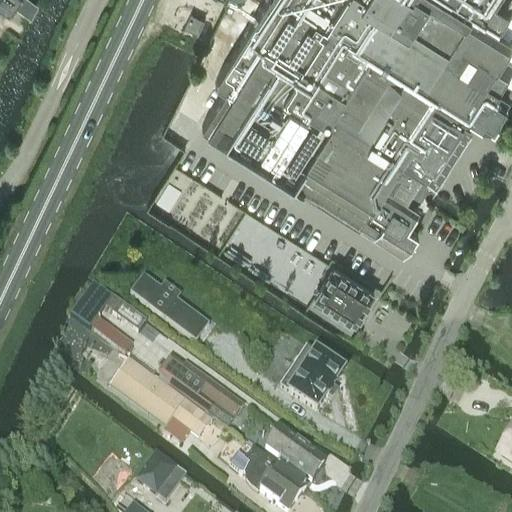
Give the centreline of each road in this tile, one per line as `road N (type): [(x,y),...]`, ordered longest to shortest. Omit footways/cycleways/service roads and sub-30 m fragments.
road 1 (unclassified): [(364,511),(511,208)]
road 2 (primary): [(0,298),(140,0)]
